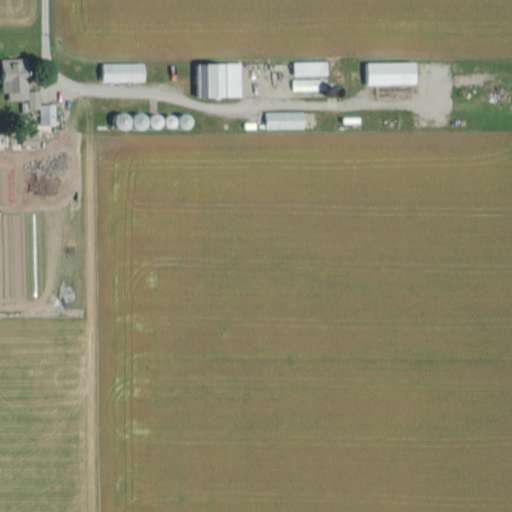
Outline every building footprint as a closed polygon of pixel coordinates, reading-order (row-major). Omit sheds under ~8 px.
[(22,75),(23,62),(4,62),(3,66),(1,66),(0,90),(10,90),(10,75),(22,75)] [(141,65),(99,65),(99,83),(141,84),(141,65)] [(193,66),(194,100),(239,98),(238,65),(193,66)] [(412,86),(412,65),(364,66),(365,87),(412,86)] [(53,107),(40,107),(40,126),(53,126),(53,107)] [(264,131),(302,130),(302,114),(263,114),(264,131)]
